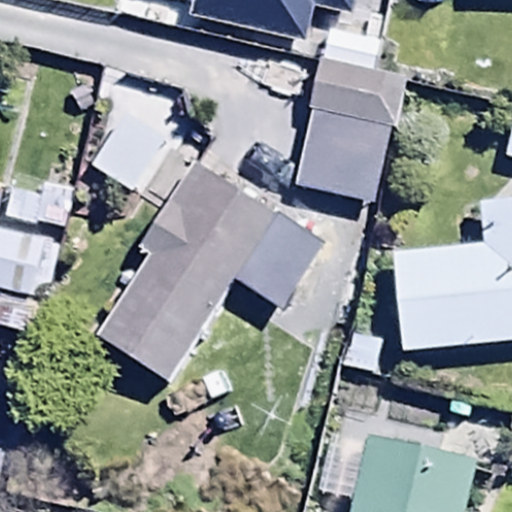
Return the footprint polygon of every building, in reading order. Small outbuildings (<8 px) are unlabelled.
[(302,41),(309,10),(348,19),(352,0),(187,0),(185,15),(302,41)] [(404,77),(316,60),(305,118),(392,136),(404,77)] [(511,102),(498,155),(511,159),(511,102)] [(147,272),(96,353),(163,395),(229,291),(277,322),(316,260),(162,162),(129,215),(156,232),(136,265),(147,272)] [(511,196),(476,200),(480,244),(392,251),(400,352),(511,342),(511,196)] [(0,227),(0,288),(47,300),(62,244),(0,227)] [(458,511),(470,461),(361,436),(355,459),(326,452),(314,501),(344,508),(343,511),(458,511)]
